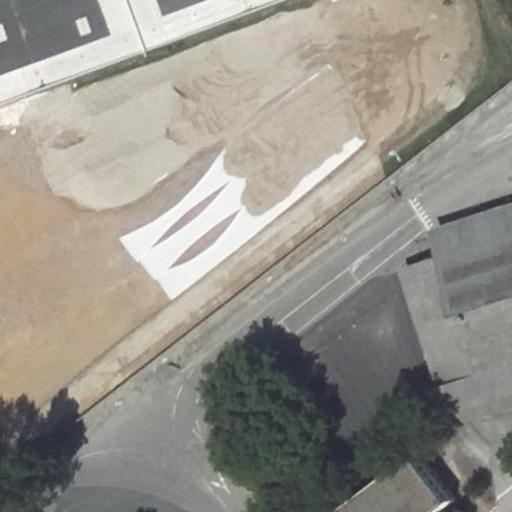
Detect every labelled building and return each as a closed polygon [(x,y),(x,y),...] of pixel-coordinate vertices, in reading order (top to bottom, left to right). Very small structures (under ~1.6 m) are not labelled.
[(0,0),(0,109),(300,0),(0,0)] [(69,88),(0,112),(0,115),(13,152),(83,127),(69,88)] [(511,214),(448,236),(454,259),(511,240),(511,214)] [(511,240),(454,259),(434,266),(454,326),(474,320),(494,379),(511,373),(511,240)] [(511,373),(494,379),(474,320),(454,326),(434,266),(416,272),(455,391),(483,423),(511,412),(511,373)] [(424,453),(348,511),(436,511),(458,495),(424,453)]
